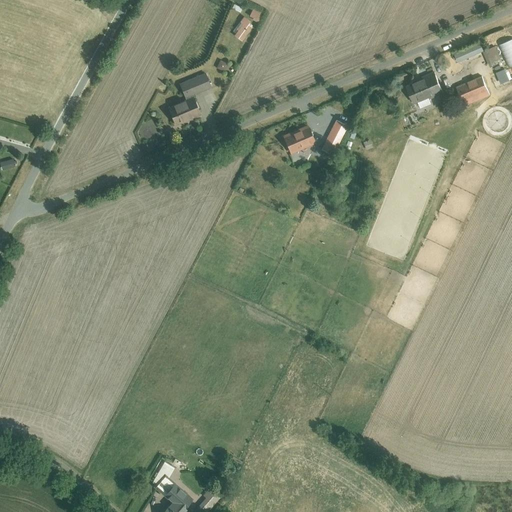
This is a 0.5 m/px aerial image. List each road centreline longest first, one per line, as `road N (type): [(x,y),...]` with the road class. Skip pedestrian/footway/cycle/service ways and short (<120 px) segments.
road 1 (unclassified): [(14,215),(511,10)]
road 2 (unclassified): [(129,0),(14,215)]
road 3 (unclassified): [(0,450),(57,463),(116,511)]
